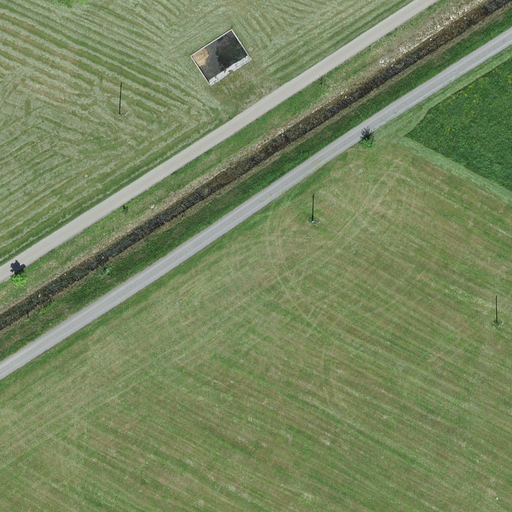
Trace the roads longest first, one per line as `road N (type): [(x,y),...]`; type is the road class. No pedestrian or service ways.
road 1 (track): [(0,372),(511,32)]
road 2 (track): [(0,281),(430,0)]
